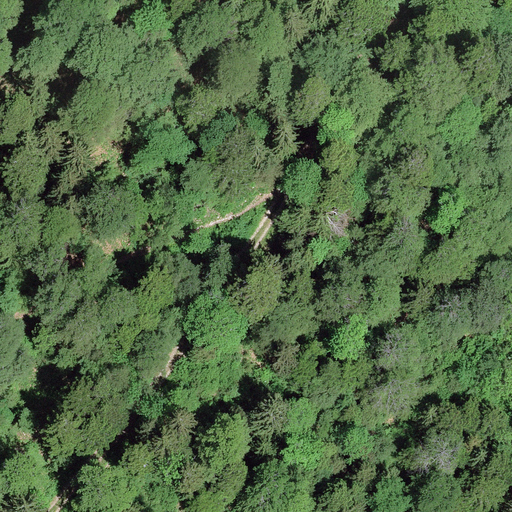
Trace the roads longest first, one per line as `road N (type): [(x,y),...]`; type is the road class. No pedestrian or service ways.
road 1 (track): [(70,511),(310,179)]
road 2 (track): [(310,179),(402,0)]
